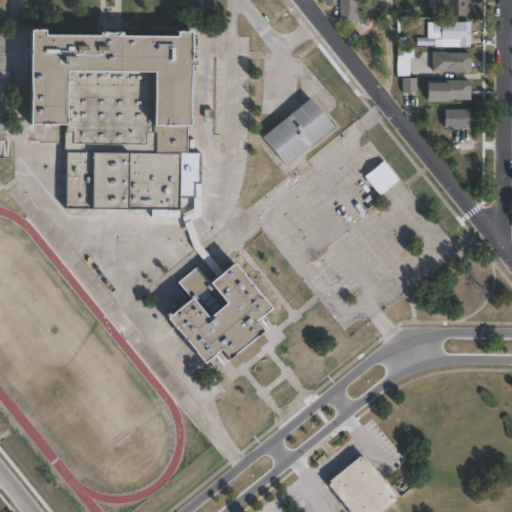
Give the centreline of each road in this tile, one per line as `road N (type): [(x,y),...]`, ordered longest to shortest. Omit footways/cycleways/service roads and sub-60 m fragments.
road 1 (residential): [(511,332),(428,336),(390,349),(182,511)]
road 2 (residential): [(225,511),(396,376),(437,362),(511,359)]
road 3 (residential): [(506,261),(298,0)]
road 4 (residential): [(511,268),(507,0)]
